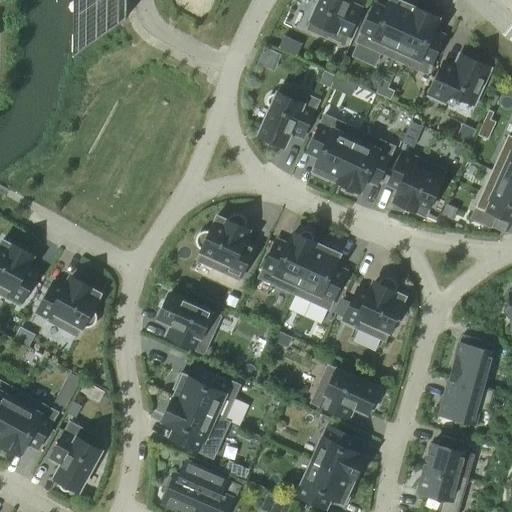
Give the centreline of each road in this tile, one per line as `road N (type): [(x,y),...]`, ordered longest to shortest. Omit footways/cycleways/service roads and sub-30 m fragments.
road 1 (residential): [(119,511),(134,434),(124,349),(136,268)]
road 2 (residential): [(434,310),(383,511)]
road 3 (residential): [(407,237),(327,213),(261,180)]
road 4 (residential): [(221,117),(230,69),(266,0)]
